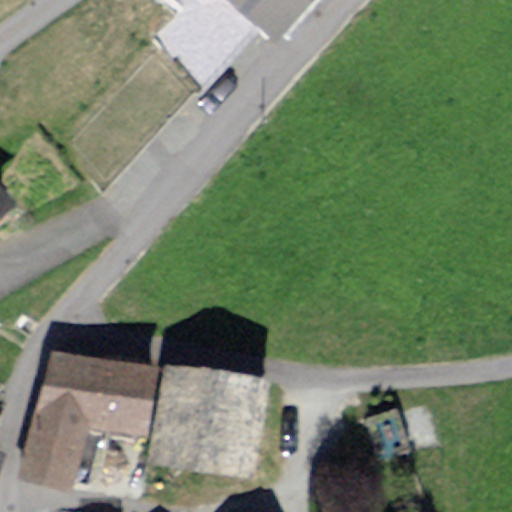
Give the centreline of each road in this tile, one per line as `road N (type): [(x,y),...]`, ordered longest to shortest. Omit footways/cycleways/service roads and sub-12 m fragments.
road 1 (track): [(57,327),(136,351),(272,371),(360,377),(511,365)]
road 2 (residential): [(354,0),(57,327)]
road 3 (residential): [(4,511),(22,392),(57,327)]
